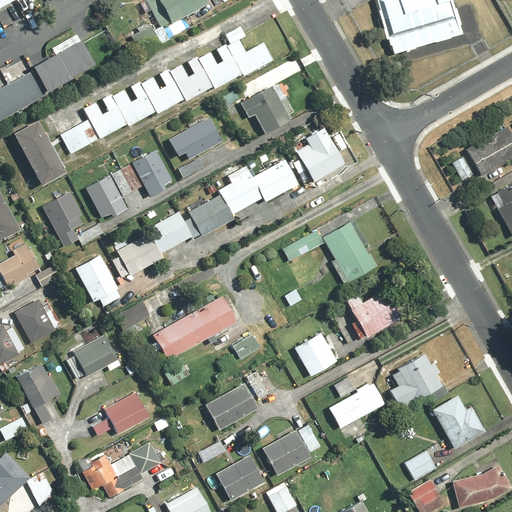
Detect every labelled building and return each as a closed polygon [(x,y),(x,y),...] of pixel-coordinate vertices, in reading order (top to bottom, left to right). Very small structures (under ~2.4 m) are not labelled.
[(153,0),(146,0),(140,3),(145,12),(157,6),(153,0)] [(203,0),(157,0),(171,23),(205,4),(203,0)] [(370,0),(385,53),(458,34),(449,0),(370,0)] [(6,13),(0,16),(0,56),(7,70),(30,58),(6,13)] [(140,55),(188,29),(183,18),(168,26),(167,23),(153,30),(150,25),(130,36),(140,55)] [(224,45),(241,74),(242,75),(272,59),(262,42),(246,51),(239,39),(245,36),(239,26),(224,34),(228,42),(224,45)] [(0,119),(95,63),(80,39),(0,87),(0,119)] [(241,74),(224,45),(216,49),(222,60),(216,64),(209,52),(196,58),(212,86),(213,89),(241,74)] [(212,86),(196,58),(195,56),(187,61),(193,72),(187,76),(180,64),(167,72),(183,98),(184,101),(212,86)] [(183,98),(167,72),(166,69),(158,73),(165,86),(158,89),(152,77),(139,84),(154,111),(156,113),(183,98)] [(154,111),(139,84),(138,82),(129,86),(136,98),(129,101),(123,89),(109,97),(125,123),(127,126),(154,111)] [(275,83),(239,102),(247,117),(253,114),(263,133),(293,117),(275,83)] [(235,112),(230,102),(238,98),(233,89),(221,96),(225,104),(223,106),(228,116),(235,112)] [(125,123),(109,97),(108,95),(101,98),(107,110),(101,114),(95,102),(82,109),(98,138),(125,123)] [(208,117),(168,139),(176,155),(183,152),(186,158),(220,142),(208,117)] [(35,120),(11,133),(39,183),(63,170),(35,120)] [(96,139),(84,120),(59,136),(70,155),(96,139)] [(511,134),(507,125),(465,149),(480,176),(511,158),(511,134)] [(308,144),(295,152),(313,182),(344,163),(323,127),(304,138),(308,144)] [(155,150),(131,163),(149,197),(165,189),(162,184),(170,180),(155,150)] [(298,183),(281,155),(262,166),(264,169),(251,177),(241,160),(232,166),(235,171),(230,174),(233,180),(216,190),(219,194),(187,212),(190,217),(182,222),(176,210),(147,227),(149,230),(115,250),(118,256),(111,260),(120,275),(115,278),(119,284),(124,281),(122,277),(127,273),(129,276),(161,258),(159,254),(190,236),(191,239),(199,235),(200,237),(234,218),(232,215),(262,198),(264,202),(298,183)] [(462,156),(451,162),(460,180),(471,173),(462,156)] [(202,167),(197,158),(177,169),(182,178),(202,167)] [(128,166),(111,175),(121,195),(138,186),(128,166)] [(109,175),(84,188),(99,217),(109,212),(111,217),(126,209),(109,175)] [(511,182),(489,196),(511,236),(511,235),(511,182)] [(69,191),(41,206),(62,245),(77,237),(72,228),(82,223),(79,217),(82,215),(69,191)] [(0,193),(0,240),(20,230),(0,193)] [(355,218),(322,237),(334,258),(329,261),(342,284),(376,265),(365,246),(369,244),(355,218)] [(322,242),(315,230),(281,249),(288,261),(322,242)] [(13,255),(0,261),(0,287),(11,282),(13,286),(28,278),(26,274),(38,268),(25,243),(10,250),(13,255)] [(99,255),(73,269),(91,302),(117,288),(99,255)] [(357,293),(345,300),(365,337),(392,322),(387,313),(394,309),(384,290),(362,302),(357,293)] [(234,322),(219,296),(187,315),(184,311),(163,323),(165,327),(152,334),(156,342),(150,345),(153,350),(159,347),(167,360),(206,338),(209,344),(216,340),(213,334),(234,322)] [(37,299),(13,313),(29,342),(54,329),(37,299)] [(148,315),(140,301),(114,316),(121,329),(148,315)] [(23,348),(11,328),(5,331),(2,325),(0,326),(0,363),(17,354),(16,352),(23,348)] [(74,355),(65,359),(75,379),(84,374),(85,377),(105,366),(108,371),(120,364),(104,334),(96,338),(91,329),(83,333),(87,343),(71,351),(74,355)] [(336,360),(318,331),(291,347),(308,377),(336,360)] [(260,345),(252,332),(231,345),(239,358),(260,345)] [(397,385),(388,389),(402,416),(411,411),(408,404),(423,396),(427,403),(447,392),(437,373),(439,372),(434,362),(430,364),(424,353),(395,367),(397,371),(391,374),(397,385)] [(188,374),(181,362),(163,373),(171,385),(188,374)] [(40,363),(15,378),(41,424),(54,417),(45,401),(58,394),(40,363)] [(225,370),(214,375),(219,385),(229,380),(225,370)] [(257,371),(246,377),(256,399),(268,393),(257,371)] [(354,389),(347,377),(333,385),(340,397),(354,389)] [(257,409),(242,382),(203,404),(218,431),(257,409)] [(356,391),(328,407),(339,428),(383,404),(372,383),(368,385),(366,383),(355,389),(356,391)] [(147,418),(134,392),(103,408),(108,417),(91,426),(96,436),(113,427),(117,434),(147,418)] [(456,395),(431,410),(453,448),(483,431),(469,407),(464,410),(456,395)] [(27,428),(21,416),(0,427),(0,430),(5,440),(27,428)] [(307,424),(297,430),(309,452),(319,446),(307,424)] [(44,427),(33,434),(39,443),(50,436),(44,427)] [(296,430),(262,448),(276,475),(310,457),(296,430)] [(93,464),(81,471),(91,489),(100,484),(108,497),(143,477),(140,473),(160,462),(148,442),(110,464),(103,453),(91,461),(93,464)] [(425,449),(403,461),(413,479),(435,467),(425,449)] [(29,477),(5,451),(0,456),(0,504),(26,480),(29,477)] [(249,454),(214,473),(229,499),(263,480),(249,454)] [(481,473),(451,481),(458,508),(492,499),(511,488),(497,464),(481,473)] [(29,477),(26,480),(38,506),(56,497),(42,471),(29,477)] [(388,482),(383,475),(369,486),(374,493),(388,482)] [(429,479),(407,492),(418,511),(428,511),(443,504),(429,479)] [(283,483),(265,492),(275,511),(281,511),(295,505),(283,483)] [(159,511),(207,511),(210,511),(196,486),(164,505),(168,510),(166,511),(164,509),(159,511)] [(364,511),(359,502),(341,511),(364,511)]
